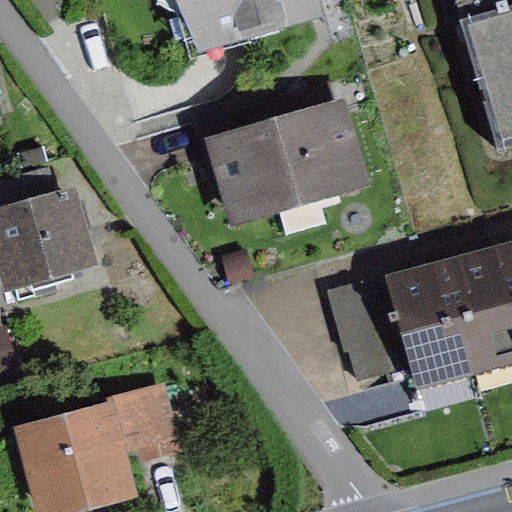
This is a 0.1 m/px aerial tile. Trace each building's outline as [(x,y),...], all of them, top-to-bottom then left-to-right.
[(157,0),(158,4),(178,15),(211,5),(219,31),(308,5),(306,0),(157,0)] [(511,0),(456,0),(462,21),(460,22),(497,150),(511,146),(511,0)] [(277,204),(285,232),(325,220),(317,192),(359,180),(339,111),(331,84),(209,120),(236,216),(277,204)] [(0,186),(0,242),(11,281),(87,260),(70,198),(55,202),(47,173),(0,186)] [(511,250),(497,255),(511,307),(511,250)] [(511,307),(497,255),(444,269),(469,361),(511,349),(511,307)] [(444,269),(390,284),(396,306),(404,336),(413,366),(415,375),(469,361),(444,269)] [(328,292),(337,322),(396,306),(390,284),(387,276),(328,292)] [(345,352),(349,350),(404,336),(396,306),(337,322),(345,352)] [(358,381),(413,366),(404,336),(349,350),(358,381)] [(117,401),(119,410),(28,434),(48,510),(124,490),(112,442),(140,435),(145,454),(175,446),(161,390),(117,401)]
